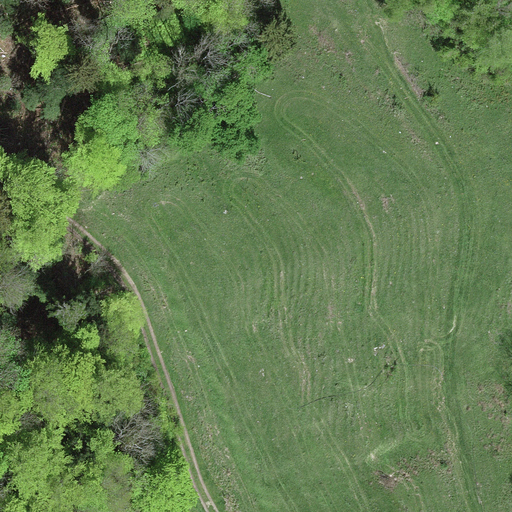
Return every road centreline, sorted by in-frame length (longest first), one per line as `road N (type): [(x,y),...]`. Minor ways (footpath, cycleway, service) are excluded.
road 1 (track): [(477,511),(449,390),(463,215),(458,182),(360,0)]
road 2 (track): [(0,171),(129,282),(212,511)]
